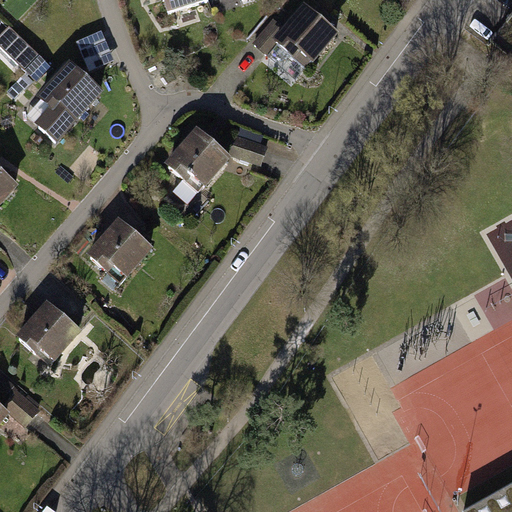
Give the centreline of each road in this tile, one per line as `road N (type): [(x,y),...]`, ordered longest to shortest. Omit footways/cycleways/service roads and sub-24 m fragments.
road 1 (residential): [(331,159),(66,511)]
road 2 (residential): [(0,312),(147,140),(153,109)]
road 3 (residential): [(451,0),(331,159)]
road 4 (residential): [(153,109),(194,99),(331,159)]
